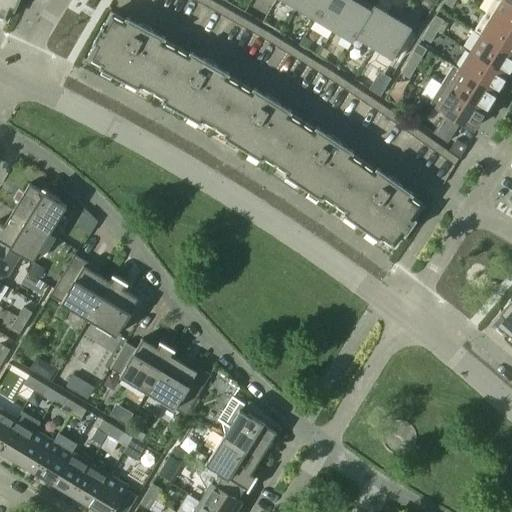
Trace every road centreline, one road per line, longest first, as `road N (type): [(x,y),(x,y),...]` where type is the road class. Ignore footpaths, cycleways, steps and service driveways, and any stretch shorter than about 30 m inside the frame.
road 1 (residential): [(400,313),(255,215),(13,76)]
road 2 (residential): [(323,445),(206,342),(77,186),(0,131)]
road 3 (residential): [(323,445),(400,313)]
road 4 (residential): [(511,410),(400,313)]
road 5 (residential): [(400,313),(467,207)]
